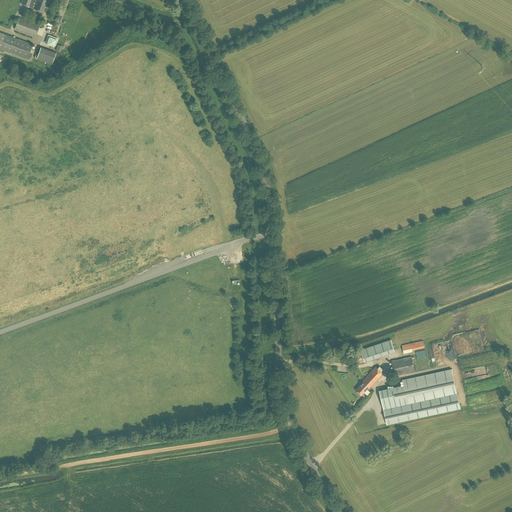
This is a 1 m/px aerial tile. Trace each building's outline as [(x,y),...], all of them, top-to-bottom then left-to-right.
[(47,3),(48,0),(22,0),(21,4),(44,12),(47,3)] [(35,36),(39,25),(19,17),(14,29),(35,36)] [(0,48),(27,59),(32,44),(0,32),(0,48)] [(52,64),(56,53),(41,47),(37,59),(52,64)] [(357,363),(364,361),(365,361),(395,351),(391,339),(360,350),(361,352),(354,355),(357,363)] [(424,347),(423,341),(402,345),(404,353),(412,351),(412,349),(424,347)] [(433,348),(443,362),(455,353),(452,348),(450,349),(447,345),(444,347),(441,343),(433,348)] [(395,375),(414,371),(411,357),(392,361),(395,375)] [(383,369),(379,366),(377,368),(376,366),(363,380),(364,381),(355,390),(361,395),(369,386),(370,387),(383,373),(381,371),(383,369)] [(452,369),(402,380),(403,384),(379,390),(387,425),(460,408),(452,369)] [(469,370),(469,375),(470,375),(471,378),(478,377),(478,369),(469,370)]
